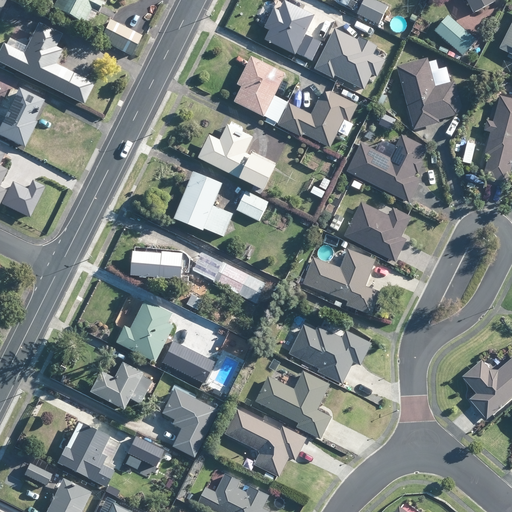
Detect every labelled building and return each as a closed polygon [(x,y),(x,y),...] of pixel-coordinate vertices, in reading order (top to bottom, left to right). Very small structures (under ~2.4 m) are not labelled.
[(94,12),(95,10),(98,3),(99,2),(95,0),(53,0),(49,7),(80,24),(88,9),(94,12)] [(362,5),(351,0),(341,0),(341,1),(340,3),(339,5),(357,14),(362,5)] [(387,8),(370,0),(365,0),(358,16),(379,26),(387,8)] [(464,0),(472,13),(494,1),(493,0),(464,0)] [(309,14),(289,4),(282,1),(281,4),(277,11),(273,8),(269,15),(263,28),(268,30),(263,39),(293,55),(312,18),(327,25),(326,26),(328,28),(334,30),(330,37),(339,42),(339,43),(348,47),(351,42),(343,38),(352,20),(334,11),(333,12),(314,2),(309,14)] [(511,19),(498,49),(510,55),(511,56),(511,19)] [(139,35),(108,20),(98,40),(129,56),(139,35)] [(475,48),(471,41),(459,22),(446,29),(443,31),(440,32),(451,50),(455,48),(460,57),(475,48)] [(53,47),(58,37),(59,35),(36,23),(24,47),(8,39),(6,38),(3,45),(0,43),(0,64),(81,105),(91,83),(85,80),(57,66),(53,64),(60,50),(53,47)] [(262,117),(284,73),(249,57),(235,85),(240,87),(232,102),(262,117)] [(434,86),(427,61),(426,58),(395,67),(412,130),(438,123),(437,120),(447,117),(455,114),(460,106),(453,81),(434,86)] [(0,115),(2,117),(0,121),(0,136),(21,147),(33,123),(33,122),(31,121),(36,112),(41,100),(16,88),(15,89),(9,87),(7,91),(9,91),(5,99),(0,96),(0,115)] [(511,159),(511,99),(511,93),(511,89),(504,88),(502,96),(499,95),(498,98),(492,122),(489,121),(486,120),(483,131),(489,132),(483,154),(486,155),(488,155),(482,177),(486,178),(503,183),(505,183),(511,159)] [(332,149),(345,122),(351,124),(360,106),(333,93),(322,96),(312,115),(290,105),(279,127),(303,138),(304,135),(332,149)] [(242,133),(230,127),(225,125),(218,140),(213,138),(208,135),(197,158),(261,191),(272,169),(274,166),(249,154),(249,155),(243,153),(251,138),(242,133)] [(417,174),(422,164),(423,162),(420,161),(427,148),(400,135),(399,137),(388,157),(360,143),(346,171),(408,203),(420,180),(413,176),(415,172),(417,174)] [(222,237),(224,234),(231,216),(232,214),(212,206),(221,183),(191,172),(183,191),(172,219),(202,231),(203,229),(222,237)] [(323,177),(318,187),(324,190),(329,181),(323,177)] [(309,192),(321,198),(324,192),(313,186),(309,192)] [(236,211),(258,221),(268,202),(245,191),(235,210),(236,211)] [(387,216),(377,211),(360,202),(343,236),(394,262),(396,258),(405,240),(400,237),(402,232),(410,217),(394,209),(392,208),(387,216)] [(364,286),(374,261),(374,260),(346,249),(345,250),(339,268),(312,257),(302,284),(327,294),(347,301),(345,306),(370,315),(379,292),(364,286)] [(160,254),(147,253),(130,252),(129,276),(158,277),(158,280),(162,280),(162,278),(179,279),(180,262),(181,254),(177,253),(160,252),(160,254)] [(224,265),(216,282),(238,293),(247,276),(225,264),(224,265)] [(166,333),(169,326),(168,325),(169,321),(165,319),(168,313),(141,300),(126,329),(120,326),(119,328),(112,343),(151,363),(166,333)] [(223,351),(231,336),(192,316),(181,338),(183,338),(204,349),(207,343),(223,351)] [(317,326),(316,327),(314,331),(303,325),(289,351),(288,354),(291,355),(318,369),(317,372),(341,384),(342,381),(352,362),(359,366),(361,362),(370,343),(346,331),(345,330),(341,338),(320,328),(317,326)] [(486,420),(506,403),(511,397),(511,356),(497,370),(488,369),(480,360),(461,377),(474,392),(475,393),(468,399),(472,404),(485,418),(486,420)] [(140,373),(138,372),(119,362),(111,378),(99,372),(97,371),(86,392),(120,410),(126,398),(138,404),(150,381),(138,375),(140,373)] [(317,407),(319,403),(328,384),(301,371),(301,373),(293,389),(289,387),(294,377),(284,372),(279,382),(270,378),(267,376),(254,402),(297,423),(295,427),(319,439),(330,417),(329,416),(316,410),(317,407)] [(178,429),(169,446),(190,457),(214,410),(171,388),(169,392),(159,413),(172,420),(169,424),(178,429)] [(279,431),(263,423),(236,409),(223,434),(253,449),(251,450),(250,453),(252,455),(255,456),(257,454),(258,454),(253,464),(278,477),(288,458),(294,461),(305,438),(281,426),(280,429),(279,431)] [(117,442),(85,426),(79,423),(66,449),(62,446),(54,463),(103,487),(113,467),(111,466),(106,464),(109,458),(111,454),(117,442)] [(123,452),(140,461),(148,444),(131,435),(126,447),(123,452)] [(263,505),(268,495),(246,484),(242,490),(236,487),(240,481),(224,473),(215,492),(207,488),(205,487),(197,503),(214,511),(270,511),(262,508),(263,505)] [(213,478),(215,481),(218,482),(221,480),(222,477),(220,474),(217,473),(214,475),(213,478)] [(78,511),(88,492),(60,478),(43,511),(78,511)] [(134,511),(115,502),(110,511),(134,511)]
